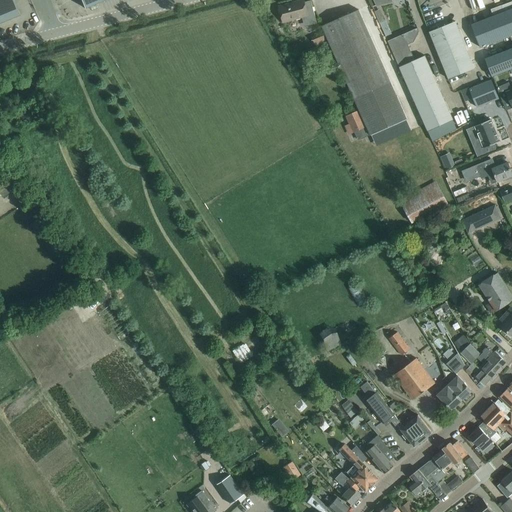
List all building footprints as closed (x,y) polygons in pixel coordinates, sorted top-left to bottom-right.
[(0,0),(0,22),(18,15),(12,0),(0,0)] [(279,6),(283,22),(305,16),(307,26),(317,23),(311,0),(304,2),(303,0),(302,0),(296,2),(297,2),(290,4),(290,3),(279,6)] [(322,25),(355,98),(371,134),(406,118),(363,18),(359,9),(322,25)] [(511,12),(473,28),(482,50),(511,38),(511,12)] [(429,32),(448,79),(474,68),(455,21),(429,32)] [(323,32),(311,38),(316,48),(328,42),(323,32)] [(511,47),(485,58),(492,76),(511,68),(511,47)] [(425,55),(399,66),(428,131),(454,120),(425,55)] [(492,79),(469,88),(477,107),(499,98),(492,79)] [(509,82),(497,87),(503,102),(510,99),(511,104),(511,89),(511,90),(509,82)] [(491,119),(475,126),(484,148),(500,141),(491,119)] [(486,161),(477,165),(481,177),(488,174),(489,177),(494,175),(497,182),(504,179),(511,175),(511,171),(509,164),(508,162),(500,165),(500,164),(493,167),(491,159),(486,161)] [(400,200),(412,223),(448,204),(436,181),(400,200)] [(511,185),(500,191),(505,201),(511,198),(511,185)] [(488,209),(462,221),(469,234),(489,225),(486,220),(491,218),(488,209)] [(479,284),(491,302),(496,310),(511,300),(511,295),(497,273),(479,284)] [(358,283),(348,288),(358,305),(368,300),(358,283)] [(108,303),(98,310),(121,343),(131,336),(108,303)] [(511,306),(505,314),(508,317),(501,325),(511,335),(511,306)] [(440,321),(436,323),(443,334),(446,332),(440,321)] [(333,326),(319,333),(327,351),(341,344),(333,326)] [(410,349),(398,332),(389,338),(402,355),(410,349)] [(470,344),(461,353),(471,363),(480,354),(470,344)] [(495,351),(480,367),(492,377),(506,362),(495,351)] [(458,353),(447,363),(456,373),(465,365),(458,353)] [(394,375),(407,391),(413,399),(435,383),(431,377),(435,374),(429,366),(425,369),(417,358),(394,375)] [(473,374),(477,379),(485,385),(492,377),(480,367),(473,374)] [(448,385),(453,391),(462,400),(472,391),(458,376),(454,380),(448,385)] [(448,385),(438,395),(452,410),(462,400),(453,391),(448,385)] [(511,391),(508,388),(499,397),(504,401),(502,402),(510,410),(511,407),(511,391)] [(404,426),(377,393),(366,401),(383,423),(389,418),(399,430),(401,429),(415,447),(432,432),(418,415),(404,426)] [(480,416),(487,422),(495,429),(499,425),(505,432),(508,430),(511,433),(511,412),(510,410),(502,402),(498,399),(495,403),(494,402),(480,416)] [(343,409),(350,418),(358,411),(351,402),(343,409)] [(478,446),(478,445),(482,450),(489,445),(486,441),(497,432),(495,429),(487,422),(481,428),(480,427),(469,436),(478,446)] [(365,452),(383,473),(393,465),(381,452),(387,447),(377,435),(367,444),(370,448),(365,452)] [(430,460),(419,469),(427,479),(431,476),(437,483),(438,483),(437,482),(448,473),(446,471),(455,464),(456,465),(458,463),(457,462),(468,454),(458,440),(453,444),(451,442),(443,449),(434,457),(430,460)] [(344,444),(338,449),(354,464),(346,472),(351,476),(350,477),(360,486),(365,491),(378,478),(371,471),(344,444)] [(465,461),(474,472),(480,468),(470,456),(465,461)] [(292,461),(282,467),(291,480),(301,474),(292,461)] [(419,469),(410,476),(414,481),(409,485),(417,495),(422,491),(429,485),(434,492),(440,487),(437,483),(431,476),(427,479),(419,469)] [(511,471),(502,480),(509,488),(511,490),(511,489),(511,471)] [(343,472),(337,478),(342,482),(348,476),(343,472)] [(230,474),(216,484),(230,503),(243,494),(230,474)] [(351,486),(341,496),(351,504),(360,494),(356,490),(360,486),(350,477),(349,478),(348,476),(344,480),(351,486)] [(438,484),(447,494),(452,490),(443,480),(438,484)] [(328,507),(333,511),(343,511),(349,507),(337,496),(333,500),(327,495),(324,492),(324,491),(319,487),(314,492),(320,496),(319,497),(322,500),(324,499),(330,505),(328,507)] [(186,504),(191,510),(192,511),(213,511),(216,510),(201,490),(195,495),(196,497),(186,504)] [(313,493),(307,501),(321,511),(320,511),(331,511),(332,511),(326,506),(313,493)] [(511,511),(511,500),(510,498),(502,506),(506,511),(511,511)] [(494,511),(483,499),(467,511),(494,511)] [(383,507),(377,511),(400,511),(391,501),(384,507),(383,507)] [(401,506),(405,511),(413,511),(406,502),(401,506)]
